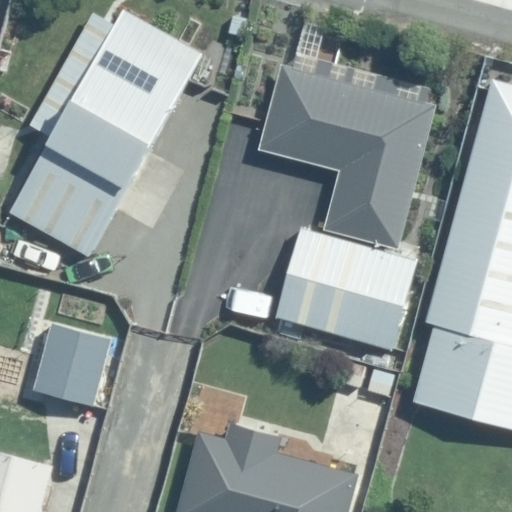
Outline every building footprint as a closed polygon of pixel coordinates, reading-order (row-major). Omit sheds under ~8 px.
[(50,133),(46,140),(8,210),(93,256),(131,187),(206,51),(128,7),(119,23),(94,10),(32,123),(50,133)] [(283,69),(263,147),(343,167),(328,227),(400,244),(439,87),(299,52),(294,71),(283,69)] [(415,397),(418,398),(511,426),(511,76),(497,72),(429,317),(436,319),(415,397)] [(303,229),(280,317),(402,349),(425,261),(303,229)] [(51,320),(32,388),(95,406),(114,338),(51,320)] [(348,511),(361,465),(287,445),(290,436),(232,420),(227,438),(201,431),(178,511),(348,511)] [(41,511),(55,463),(0,448),(0,511),(41,511)]
